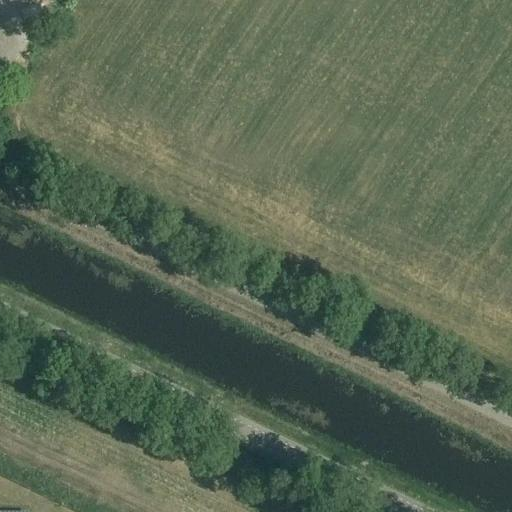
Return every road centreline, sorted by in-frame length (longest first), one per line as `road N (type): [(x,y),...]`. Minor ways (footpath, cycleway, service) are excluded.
road 1 (unclassified): [(511,420),(0,175)]
road 2 (tertiary): [(407,511),(0,314)]
